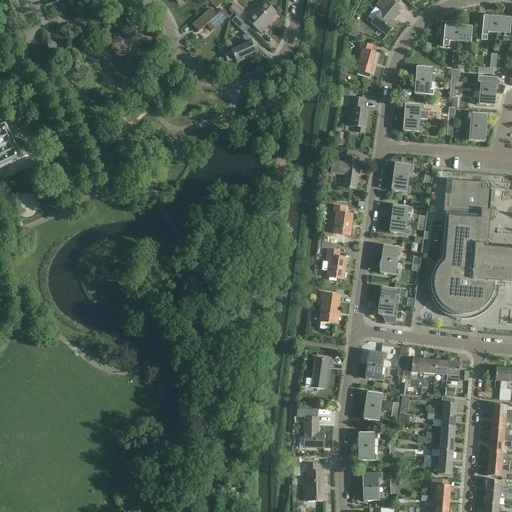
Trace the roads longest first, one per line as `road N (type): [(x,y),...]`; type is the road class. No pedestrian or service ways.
road 1 (residential): [(148,0),(185,64),(231,84),(272,63),(295,0)]
road 2 (residential): [(355,329),(382,145)]
road 3 (residential): [(382,145),(399,50),(430,15),(467,0)]
road 4 (residential): [(343,511),(341,433),(355,329)]
road 5 (residential): [(465,511),(479,346)]
road 6 (residential): [(479,346),(355,329)]
